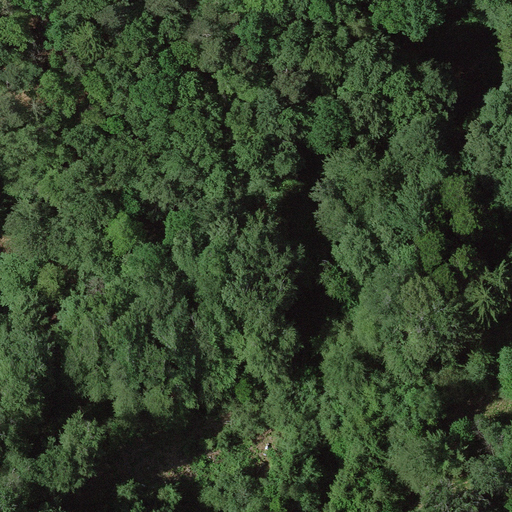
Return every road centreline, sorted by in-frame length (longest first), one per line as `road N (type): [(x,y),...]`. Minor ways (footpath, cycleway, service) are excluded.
road 1 (track): [(0,242),(115,237),(397,129)]
road 2 (track): [(511,427),(460,461),(420,511)]
